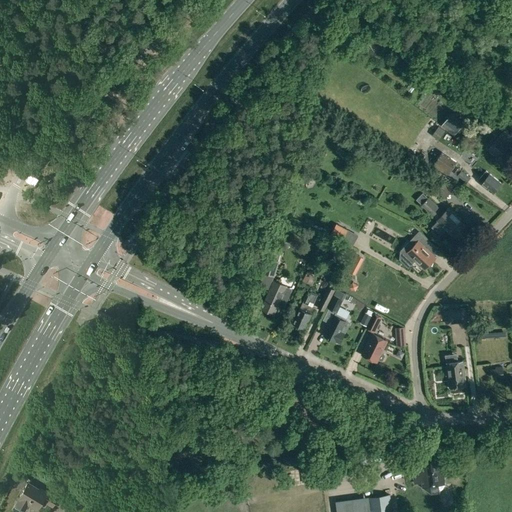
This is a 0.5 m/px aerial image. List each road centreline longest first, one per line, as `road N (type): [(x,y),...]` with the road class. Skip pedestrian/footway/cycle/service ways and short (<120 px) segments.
road 1 (primary): [(95,258),(185,128),(292,0)]
road 2 (primary): [(245,0),(154,106),(57,241)]
road 3 (unclassified): [(2,219),(14,186),(44,146),(198,0)]
road 4 (residential): [(63,511),(311,372)]
road 5 (residential): [(421,418),(419,317),(511,214)]
road 6 (track): [(0,138),(34,122),(166,0)]
road 7 (unclassified): [(84,274),(262,347)]
road 8 (unclassified): [(262,347),(95,258)]
road 9 (primary): [(0,421),(84,274)]
